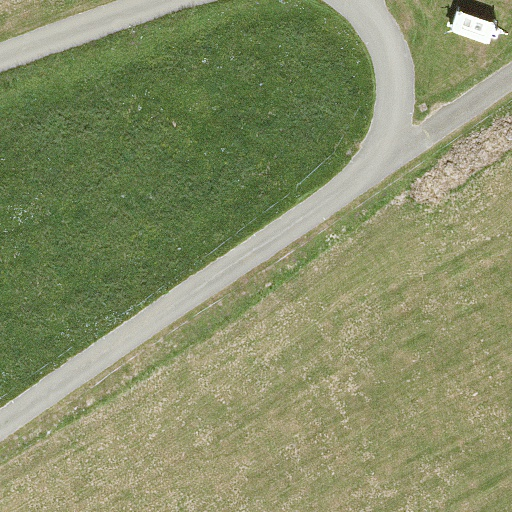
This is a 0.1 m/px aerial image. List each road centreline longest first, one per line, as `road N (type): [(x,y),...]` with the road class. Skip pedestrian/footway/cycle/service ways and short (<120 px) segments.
road 1 (unclassified): [(355,0),(387,45),(394,72),(390,127),(374,164),(0,431)]
road 2 (unclassified): [(0,57),(163,0)]
road 3 (track): [(384,149),(420,139),(511,77)]
